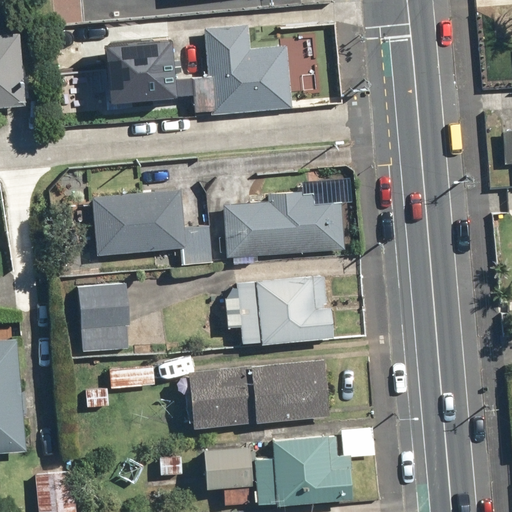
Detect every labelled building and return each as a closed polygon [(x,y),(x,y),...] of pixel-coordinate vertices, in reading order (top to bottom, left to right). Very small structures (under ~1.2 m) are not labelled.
[(247,21),(202,24),(208,111),(290,106),(286,43),(248,46),(247,21)] [(0,105),(23,103),(17,30),(0,31),(0,105)] [(137,44),(105,46),(108,104),(177,100),(174,32),(136,34),(137,44)] [(511,120),(493,122),(496,172),(511,171),(511,120)] [(92,195),(97,254),(185,246),(179,187),(92,195)] [(266,198),(220,201),(224,255),(345,247),(342,200),(302,203),(301,189),(265,191),(266,198)] [(311,271),(235,278),(241,340),(261,338),(261,340),(332,333),(330,303),(314,305),(311,271)] [(120,281),(67,285),(73,350),(125,346),(120,281)] [(13,338),(0,338),(0,448),(22,447),(13,338)] [(188,368),(193,428),(329,416),(324,356),(188,368)] [(150,357),(104,360),(106,385),(152,382),(150,357)] [(103,387),(80,388),(81,405),(104,404),(103,387)] [(335,432),(273,436),(274,455),(255,456),(258,501),(278,500),(278,501),(353,496),(351,453),(374,452),(372,425),(342,426),(343,452),(336,453),(335,432)] [(250,444),(203,446),(204,486),(222,485),(222,503),(248,502),(247,483),(251,483),(250,444)] [(178,456),(156,456),(156,473),(178,472),(178,456)] [(71,511),(68,470),(29,473),(32,511),(71,511)]
